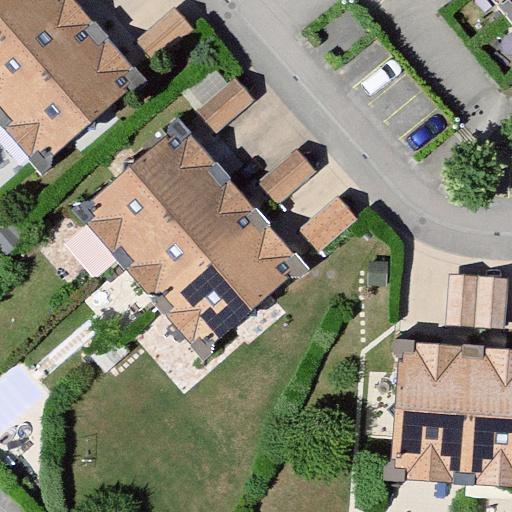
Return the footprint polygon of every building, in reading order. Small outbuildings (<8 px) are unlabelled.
[(0,0),(0,51),(58,0),(0,0)] [(0,131),(103,43),(66,0),(58,0),(0,51),(0,131)] [(511,0),(492,0),(511,23),(511,0)] [(145,87),(103,43),(0,131),(0,136),(40,182),(145,87)] [(227,186),(184,137),(80,230),(123,278),(227,186)] [(268,232),(227,186),(123,278),(164,324),(268,232)] [(21,234),(11,224),(0,235),(0,252),(1,254),(21,234)] [(312,281),(268,232),(164,324),(208,373),(312,281)] [(30,243),(21,234),(1,254),(10,263),(30,243)] [(455,319),(511,322),(511,307),(511,272),(457,270),(455,319)] [(92,360),(101,371),(124,352),(115,341),(92,360)] [(124,352),(101,371),(112,384),(135,365),(124,352)] [(483,364),(413,359),(404,498),(474,503),(483,364)] [(511,365),(483,364),(474,503),(511,505),(511,365)]
